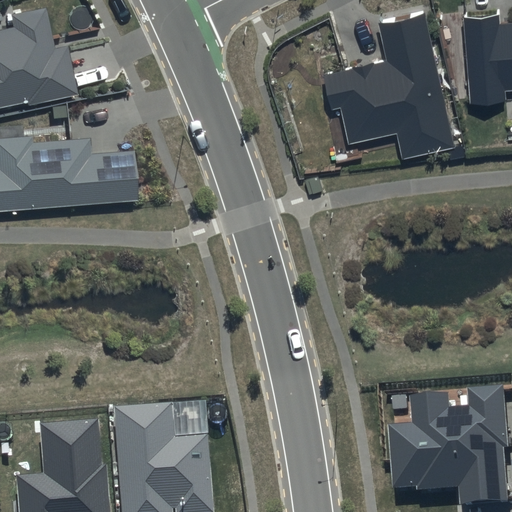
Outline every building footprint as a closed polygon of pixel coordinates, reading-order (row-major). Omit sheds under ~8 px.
[(43,6),(11,12),(13,25),(0,27),(0,102),(25,97),(27,103),(78,92),(68,42),(51,46),(43,6)] [(511,14),(504,15),(504,7),(462,10),(469,99),(501,96),(500,83),(511,81),(511,14)] [(424,9),(379,20),(388,57),(325,71),(333,106),(340,104),(349,141),(400,130),(405,153),(454,141),(424,9)] [(29,133),(0,135),(0,209),(135,197),(131,148),(89,152),(88,135),(30,140),(29,133)] [(450,390),(407,393),(409,419),(386,421),(392,487),(417,485),(417,489),(458,486),(460,504),(506,500),(502,446),(507,446),(502,386),(469,389),(470,406),(451,408),(450,390)] [(172,407),(114,410),(120,511),(214,511),(209,440),(175,442),(172,407)] [(102,465),(98,418),(41,423),(45,473),(16,475),(18,511),(109,511),(106,465),(102,465)]
